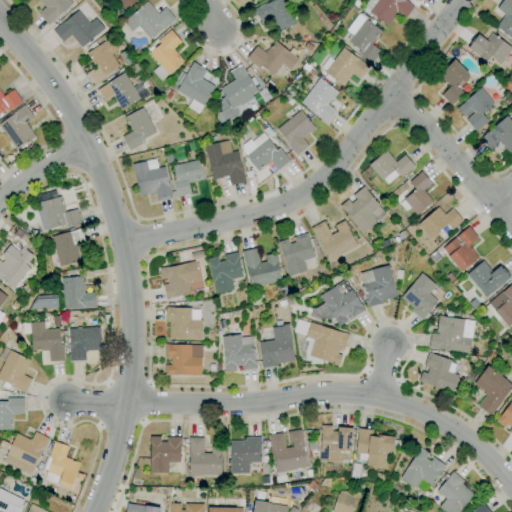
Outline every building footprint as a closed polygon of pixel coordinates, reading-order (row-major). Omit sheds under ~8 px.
[(48,25),(38,13),(45,7),(38,0),(69,0),(72,3),(59,14),(60,15),(48,25)] [(138,0),(126,11),(116,0),(138,0)] [(277,33),(270,19),(261,24),(254,9),(267,3),(268,3),(274,0),(284,0),(296,23),(277,33)] [(387,26),(363,8),(368,0),(405,0),(408,2),(413,7),(404,19),(397,13),(387,26)] [(511,39),(496,27),(505,15),(496,9),(502,0),(510,0),(511,1),(511,39)] [(150,40),(138,26),(131,32),(123,22),(130,15),(130,16),(147,1),(158,13),(165,7),(175,19),(163,30),(162,29),(150,40)] [(81,48),(71,35),(62,42),(52,30),(64,20),(65,21),(78,10),(89,24),(95,18),(104,29),(97,35),(96,35),(81,48)] [(372,63),(358,52),(359,50),(348,42),(353,35),(347,30),(358,15),(365,20),(365,19),(381,31),(371,44),(381,51),(372,63)] [(160,81),(152,71),(159,65),(149,54),(150,52),(148,49),(152,46),(154,48),(160,44),(158,41),(170,30),(181,42),(173,49),(183,61),(160,81)] [(511,49),(501,64),(491,56),(486,62),(467,48),(478,34),(486,41),(491,33),(511,49)] [(93,85),(86,73),(95,68),(86,53),(100,44),(109,38),(117,51),(111,55),(119,66),(117,67),(118,69),(93,85)] [(272,76),(261,66),(259,69),(246,58),(256,46),(265,53),(275,41),(289,53),(290,53),(298,59),(289,70),(282,64),(272,76)] [(342,86),(324,72),(325,70),(321,67),(328,57),(333,60),(342,48),(355,58),(356,57),(369,67),(360,79),(352,73),(342,86)] [(126,66),(119,54),(127,49),(134,61),(126,66)] [(451,105),(441,95),(449,86),(438,76),(454,60),(468,74),(456,86),(463,93),(451,105)] [(198,114),(187,107),(192,100),(176,90),(187,72),(186,72),(193,62),(206,70),(201,78),(214,87),(198,114)] [(224,122),(218,113),(221,111),(218,105),(220,104),(219,102),(221,101),(220,99),(224,97),(220,89),(234,80),(229,71),(230,71),(239,65),(240,64),(247,75),(250,79),(253,77),(257,84),(254,86),(257,92),(252,95),(254,97),(241,105),(240,104),(235,107),(239,113),(224,122)] [(121,111),(112,96),(104,101),(97,90),(107,84),(107,83),(123,73),(140,99),(121,111)] [(326,123),(313,113),(314,113),(301,103),(319,78),(337,92),(331,101),(330,100),(327,104),(335,111),(326,123)] [(476,132),(465,120),(473,113),(471,111),(464,117),(456,108),(464,102),(480,88),(493,104),(481,114),(487,121),(478,129),(479,129),(476,132)] [(0,113),(0,92),(3,97),(13,90),(21,101),(7,112),(5,109),(0,113)] [(16,150),(0,127),(0,123),(11,115),(11,114),(24,105),(33,118),(26,123),(35,136),(16,150)] [(129,150),(121,137),(132,131),(124,117),(142,108),(157,136),(129,150)] [(296,155),(286,143),(287,142),(276,129),(300,110),(314,128),(302,138),(308,146),(296,155)] [(511,150),(509,153),(499,141),(489,149),(480,138),(506,116),(511,122),(511,150)] [(257,172),(245,156),(246,155),(243,152),(242,146),(250,139),(252,142),(263,133),(269,140),(271,138),(276,144),(273,146),(276,150),(279,147),(289,161),(277,171),(270,162),(257,172)] [(230,186),(228,175),(222,176),(222,178),(212,180),(207,158),(206,159),(204,146),(218,142),(221,154),(237,151),(241,167),(242,167),(245,182),(230,186)] [(387,184),(384,179),(382,181),(368,165),(386,150),(396,162),(404,155),(414,166),(401,177),(395,169),(393,171),(397,175),(387,184)] [(176,198),(172,180),(173,180),(172,176),(174,176),(172,166),(199,160),(204,179),(188,183),(190,194),(176,198)] [(157,202),(154,193),(139,196),(131,165),(145,161),(147,170),(164,167),(167,183),(168,183),(172,198),(157,202)] [(416,215),(410,208),(405,211),(399,204),(403,200),(415,190),(409,182),(421,172),(431,184),(423,190),(433,202),(416,215)] [(362,234),(345,212),(345,213),(339,206),(347,199),(351,203),(355,200),(352,196),(363,186),(366,189),(366,190),(379,206),(378,207),(383,213),(375,219),(377,222),(362,234)] [(43,231),(35,204),(61,196),(65,212),(77,209),(81,223),(64,228),(63,226),(43,231)] [(430,239),(417,224),(437,207),(444,215),(451,208),(462,221),(451,230),(447,224),(430,239)] [(329,262),(318,241),(317,242),(310,228),(323,221),(331,235),(337,231),(334,225),(344,220),(348,228),(348,229),(357,246),(337,256),(338,258),(329,262)] [(461,272),(448,256),(442,249),(468,226),(477,237),(468,245),(478,257),(461,272)] [(59,267),(51,237),(69,232),(81,229),(84,242),(75,244),(80,261),(59,267)] [(288,276),(278,242),(288,239),(289,244),(295,243),(293,237),(307,233),(308,236),(314,257),(303,261),(306,271),(288,276)] [(13,288),(1,279),(0,281),(0,261),(2,263),(4,260),(3,259),(3,255),(10,245),(18,252),(22,247),(32,256),(25,265),(29,268),(13,288)] [(250,288),(249,284),(250,283),(249,281),(249,282),(245,268),(241,252),(256,248),(259,263),(267,261),(265,255),(276,253),(278,261),(277,262),(281,281),(250,288)] [(215,294),(207,259),(217,257),(218,262),(224,260),(223,255),(237,252),(239,259),(238,260),(242,277),(231,280),(233,290),(215,294)] [(485,298),(466,275),(482,261),(492,272),(500,265),(510,277),(485,298)] [(166,299),(162,285),(167,284),(166,278),(161,279),(159,269),(194,262),(198,280),(188,282),(190,294),(168,298),(168,299),(166,299)] [(368,308),(366,301),(366,300),(359,273),(371,270),(388,265),(396,297),(381,301),(382,304),(368,308)] [(421,321),(410,311),(412,308),(400,298),(421,273),(435,286),(428,293),(437,301),(425,315),(426,315),(421,321)] [(62,309),(61,278),(83,277),(83,293),(94,292),(95,307),(62,309)] [(339,327),(335,321),(332,323),(330,320),(323,319),(323,320),(310,317),(311,308),(313,308),(315,308),(324,303),(319,296),(335,286),(334,286),(344,279),(351,290),(360,304),(364,310),(352,318),(349,314),(344,317),(347,322),(339,327)] [(511,322),(507,327),(500,319),(497,321),(485,307),(489,304),(488,303),(502,291),(502,292),(511,283),(511,322)] [(28,310),(36,296),(56,295),(57,298),(58,308),(28,310)] [(201,339),(168,338),(169,322),(165,322),(166,307),(173,307),(173,308),(191,308),(191,309),(200,310),(200,320),(201,320),(201,339)] [(468,353),(431,348),(431,349),(428,348),(431,333),(438,334),(438,333),(436,332),(438,315),(443,316),(443,317),(473,321),(471,339),(470,338),(468,353)] [(262,368),(261,362),(258,342),(273,340),(272,328),(276,327),(275,321),(281,320),(282,325),(289,324),(291,340),(290,340),(293,361),(276,364),(277,366),(262,368)] [(338,366),(332,364),(309,356),(314,340),(305,337),(306,336),(293,332),(297,320),(310,324),(310,322),(342,333),(343,332),(349,334),(344,349),(339,347),(337,354),(342,355),(338,366)] [(49,362),(48,351),(32,352),(31,334),(23,334),(22,323),(44,322),(44,331),(59,329),(60,344),(63,344),(64,361),(49,362)] [(70,362),(69,345),(70,345),(69,329),(76,328),(76,327),(81,327),(81,328),(99,327),(101,350),(85,351),(86,361),(70,362)] [(225,373),(224,368),(225,368),(221,337),(240,335),(241,345),(253,344),(255,362),(256,369),(241,371),(241,365),(235,366),(236,372),(225,373)] [(200,376),(168,375),(168,376),(165,376),(165,365),(170,365),(170,359),(165,359),(165,344),(169,344),(169,345),(202,345),(202,358),(201,358),(200,376)] [(24,393),(0,380),(0,370),(10,350),(30,361),(23,375),(31,379),(24,393)] [(452,393),(421,382),(421,383),(418,382),(421,372),(426,373),(428,368),(423,366),(428,352),(431,353),(431,354),(452,361),(451,363),(457,365),(454,374),(458,375),(452,393)] [(511,387),(490,416),(478,406),(486,396),(483,394),(484,392),(474,384),(487,366),(506,381),(511,385),(511,387)] [(12,430),(0,430),(0,402),(7,402),(7,398),(23,398),(23,414),(12,414),(12,430)] [(511,435),(508,432),(511,427),(506,424),(503,428),(495,421),(497,418),(498,418),(511,399),(511,435)] [(338,463),(319,461),(320,447),(321,434),(321,425),(332,426),(331,431),(337,432),(337,426),(352,427),(352,431),(351,451),(338,451),(338,463)] [(384,468),(365,466),(366,461),(355,460),(356,453),(355,453),(357,432),(357,428),(360,428),(360,429),(369,430),(369,429),(372,430),(372,437),(377,437),(377,435),(394,437),(393,445),(395,445),(394,452),(386,451),(384,468)] [(277,483),(275,473),(269,440),(268,435),(282,433),(285,448),(292,447),(292,443),(289,444),(287,432),(301,429),(304,447),(303,448),(307,467),(284,471),(286,481),(277,483)] [(30,475),(3,461),(16,434),(30,441),(34,432),(48,439),(42,453),(41,452),(30,475)] [(168,473),(149,473),(150,441),(149,441),(149,437),(160,437),(160,442),(166,442),(166,437),(181,437),(181,445),(180,445),(180,463),(168,462),(168,473)] [(198,476),(188,476),(189,444),(188,444),(188,437),(203,438),(203,454),(211,454),(211,447),(222,447),(222,456),(221,456),(220,476),(198,475),(198,476)] [(248,473),(230,473),(230,446),(229,446),(229,441),(245,441),(245,437),(261,437),(261,445),(260,445),(260,463),(248,462),(248,473)] [(70,490),(57,485),(58,484),(44,480),(47,473),(46,473),(51,458),(48,457),(53,442),(68,447),(65,457),(80,463),(70,490)] [(415,488),(400,478),(419,448),(428,454),(425,458),(430,461),(432,458),(444,465),(431,486),(421,479),(415,488)] [(458,511),(444,511),(438,507),(445,499),(436,491),(445,480),(442,478),(445,474),(449,476),(452,472),(463,481),(461,484),(473,495),(458,511)] [(1,511),(0,511),(0,489),(23,501),(17,511),(1,511)] [(354,511),(334,511),(332,511),(337,493),(339,494),(340,491),(361,491),(360,494),(363,495),(361,501),(358,500),(354,511)] [(252,511),(254,500),(268,502),(268,504),(287,507),(286,511),(252,511)] [(24,511),(47,511),(28,503),(24,511)] [(201,511),(202,504),(180,503),(180,504),(168,503),(168,511),(201,511)] [(471,511),(482,503),(489,511),(471,511)]
